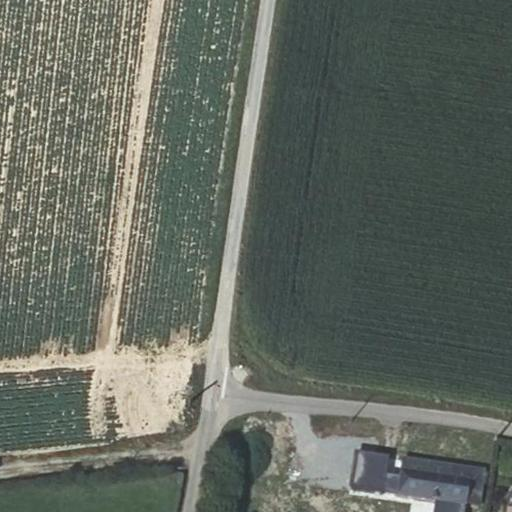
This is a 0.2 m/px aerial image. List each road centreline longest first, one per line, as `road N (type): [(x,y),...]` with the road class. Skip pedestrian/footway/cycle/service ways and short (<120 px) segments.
road 1 (tertiary): [(270,0),(216,367)]
road 2 (residential): [(212,399),(511,429)]
road 3 (track): [(0,469),(201,451)]
